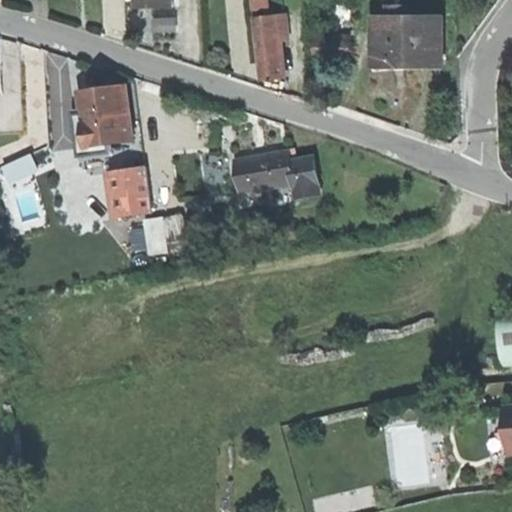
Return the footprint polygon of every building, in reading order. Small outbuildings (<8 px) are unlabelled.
[(390,6),(390,19),(411,19),(411,6),(390,6)] [(276,78),(284,77),(279,35),(287,34),(285,14),(271,15),(257,17),(264,79),(276,78)] [(411,19),(390,19),(377,18),(377,63),(393,63),(402,63),(443,64),(443,19),(411,19)] [(354,52),(353,36),(317,36),(317,52),(354,52)] [(110,143),(135,140),(128,85),(96,89),(82,91),(85,113),(76,114),(81,154),(111,150),(110,143)] [(239,191),(293,182),(290,162),(288,152),(265,156),(235,161),(239,191)] [(290,162),(293,182),(296,199),(322,195),(316,158),(290,162)] [(121,218),(155,213),(148,165),(114,170),(121,218)] [(186,216),(166,218),(170,252),(190,250),(186,216)] [(166,218),(147,221),(148,228),(150,250),(151,255),(170,252),(166,218)] [(135,252),(150,250),(148,228),(132,230),(135,252)] [(507,365),(511,364),(511,310),(502,312),(507,365)]
